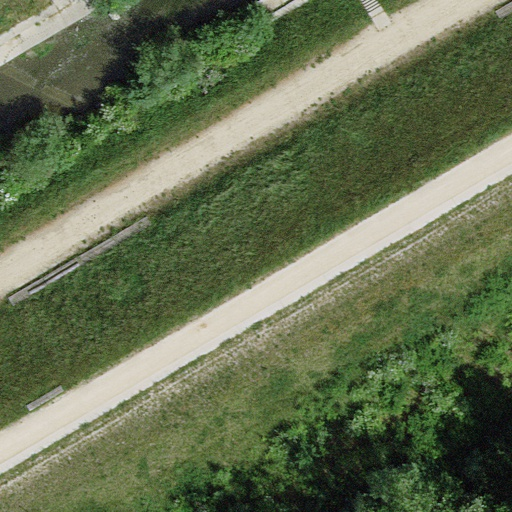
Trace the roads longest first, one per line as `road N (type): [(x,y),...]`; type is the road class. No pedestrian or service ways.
road 1 (track): [(0,454),(511,152)]
road 2 (track): [(0,272),(473,0)]
